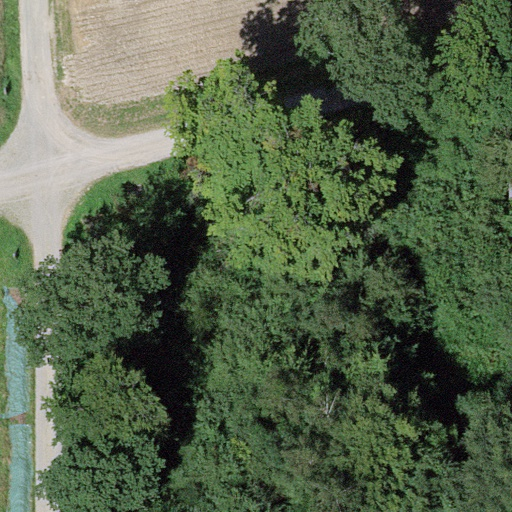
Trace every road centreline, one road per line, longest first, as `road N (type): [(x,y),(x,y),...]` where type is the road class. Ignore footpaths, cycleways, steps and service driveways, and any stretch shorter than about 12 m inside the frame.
road 1 (track): [(33,0),(43,511)]
road 2 (track): [(511,57),(42,171)]
